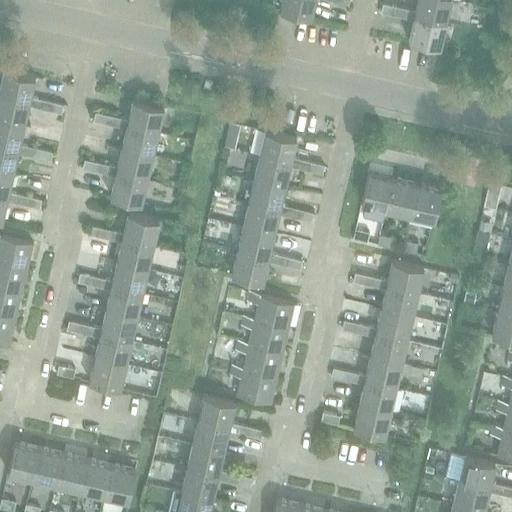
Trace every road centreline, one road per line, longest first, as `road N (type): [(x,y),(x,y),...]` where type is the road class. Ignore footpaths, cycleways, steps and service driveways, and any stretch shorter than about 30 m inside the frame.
road 1 (residential): [(12,403),(39,359),(66,245),(54,219),(98,30)]
road 2 (residential): [(277,456),(304,405),(345,146)]
road 3 (residential): [(347,87),(98,30)]
road 4 (residential): [(511,124),(355,89)]
road 5 (residential): [(134,430),(12,403)]
